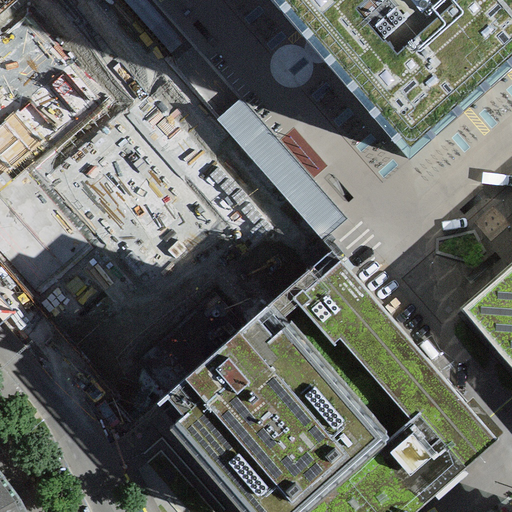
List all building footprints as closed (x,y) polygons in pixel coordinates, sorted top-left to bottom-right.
[(511,0),(270,0),(409,158),(511,68),(511,0)] [(499,439),(341,259),(318,279),(310,269),(258,315),(270,329),(299,303),(333,343),(340,337),(410,418),(378,446),(303,511),(415,511),(436,493),(431,487),(459,463),(464,469),(499,439)] [(511,262),(460,308),(511,367),(511,262)] [(303,511),(378,446),(374,441),(382,434),(285,324),(274,333),(270,329),(258,315),(167,394),(174,402),(163,411),(238,497),(241,495),(255,511),(303,511)] [(486,463),(483,461),(480,460),(477,461),(475,464),(475,468),(477,471),(478,473),(481,473),(483,473),(485,472),(486,471),(487,469),(487,466),(486,463)] [(0,505),(17,496),(0,473),(0,505)] [(0,511),(24,511),(23,509),(17,496),(0,505),(0,511)]
